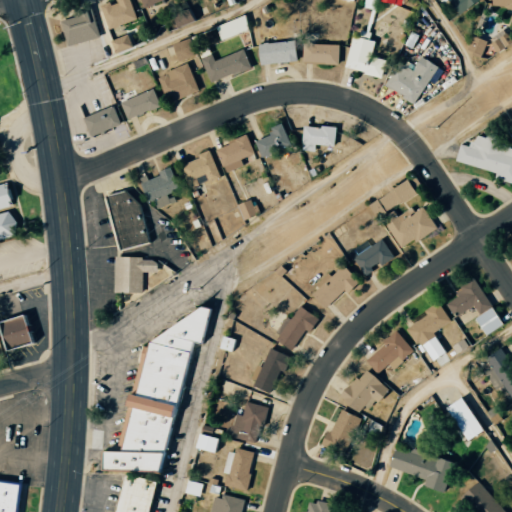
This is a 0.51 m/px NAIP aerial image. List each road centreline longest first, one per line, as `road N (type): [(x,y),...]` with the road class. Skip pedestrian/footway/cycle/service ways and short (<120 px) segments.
road 1 (residential): [(511,291),(404,137),(338,99),(262,101),(60,184)]
road 2 (primary): [(57,511),(69,298),(40,62)]
road 3 (residential): [(275,511),(305,415),(352,337),(511,218)]
road 4 (residential): [(406,511),(288,463)]
